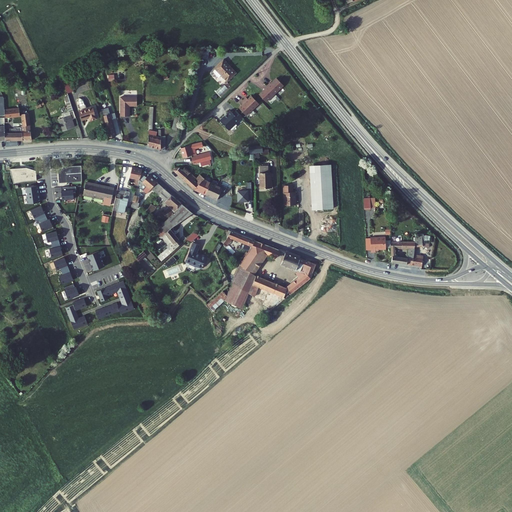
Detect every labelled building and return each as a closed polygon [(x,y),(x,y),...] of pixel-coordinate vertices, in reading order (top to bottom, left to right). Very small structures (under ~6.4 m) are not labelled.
[(208,49),(200,47),(199,55),(206,57),(208,49)] [(223,58),(213,67),(214,68),(211,70),(217,76),(220,74),(226,80),(236,71),(223,58)] [(68,73),(62,76),(67,91),(73,89),(68,73)] [(284,85),(278,77),(272,82),(271,81),(268,83),(275,92),(284,85)] [(275,92),(268,83),(264,86),(265,87),(259,92),(265,99),(275,92)] [(243,99),(252,108),(258,102),(251,94),(247,98),(246,96),(243,99)] [(75,117),(67,95),(64,97),(69,115),(58,119),(62,130),(74,126),(71,119),(75,117)] [(121,96),(120,115),(129,116),(129,106),(137,105),(137,96),(121,96)] [(238,106),(246,114),(252,108),(243,99),(240,101),(242,103),(238,106)] [(19,107),(4,108),(4,116),(4,124),(7,124),(7,122),(9,122),(8,116),(20,115),(19,107)] [(93,108),(79,113),(82,121),(89,119),(90,122),(97,120),(93,108)] [(242,116),(236,109),(233,112),(230,109),(227,112),(227,113),(220,120),(229,129),(242,116)] [(22,113),(23,124),(24,124),(30,124),(29,112),(22,113)] [(182,113),(177,112),(173,128),(178,129),(182,113)] [(105,120),(109,136),(115,135),(110,119),(109,113),(104,115),(105,120)] [(9,130),(4,130),(4,139),(23,139),(23,136),(23,129),(25,129),(24,124),(23,124),(21,125),(18,127),(18,129),(9,129),(9,130)] [(32,139),(30,124),(24,124),(25,129),(23,129),(23,136),(23,139),(32,139)] [(160,132),(148,131),(148,145),(160,147),(160,135),(160,132)] [(180,145),(182,156),(191,153),(192,153),(195,152),(194,146),(202,144),(201,140),(180,145)] [(192,153),(191,153),(192,160),(211,155),(209,149),(195,152),(192,153)] [(259,165),(260,188),(270,187),(270,171),(269,171),(268,164),(259,165)] [(331,164),(310,165),(313,208),(334,207),(331,164)] [(80,181),(81,165),(70,166),(71,170),(58,171),(59,182),(80,181)] [(141,168),(132,166),(130,176),(129,176),(129,178),(130,178),(130,177),(136,178),(134,185),(138,186),(141,174),(142,168),(141,168)] [(184,166),(173,166),(172,168),(193,188),(203,178),(204,176),(200,173),(196,177),(195,179),(191,176),(192,174),(184,166)] [(23,180),(36,179),(35,169),(24,167),(9,168),(13,182),(23,180)] [(145,177),(141,174),(138,186),(141,187),(142,184),(147,188),(148,187),(157,194),(163,187),(148,174),(145,177)] [(222,185),(203,178),(193,188),(216,198),(222,185)] [(111,190),(112,187),(85,182),(83,194),(100,198),(102,189),(111,190)] [(26,194),(39,193),(39,189),(38,189),(37,184),(25,186),(26,194)] [(62,199),(74,198),(73,189),(76,189),(76,185),(61,186),(62,190),(61,190),(62,199)] [(283,185),(284,205),(296,205),(295,191),(293,192),(292,185),(283,185)] [(110,204),(114,188),(112,187),(111,190),(102,189),(100,198),(104,198),(103,203),(110,204)] [(182,203),(163,187),(157,194),(173,209),(169,212),(167,210),(163,214),(166,218),(182,203)] [(247,188),(237,188),(238,198),(247,198),(251,198),(251,189),(247,189),(247,188)] [(124,194),(125,190),(117,189),(115,197),(122,198),(123,194),(124,194)] [(129,191),(125,190),(124,194),(123,194),(122,198),(115,197),(113,210),(124,212),(126,205),(126,206),(129,191)] [(26,194),(27,203),(40,201),(39,196),(40,196),(39,193),(26,194)] [(191,212),(182,203),(166,218),(158,225),(165,233),(171,228),(191,212)] [(46,215),(41,204),(30,209),(35,220),(39,218),(46,215)] [(148,210),(154,212),(156,206),(150,204),(148,210)] [(39,223),(42,230),(53,225),(49,218),(47,218),(46,215),(39,218),(41,222),(39,223)] [(128,238),(139,220),(135,218),(126,231),(128,238)] [(182,241),(171,228),(165,233),(161,235),(169,243),(170,242),(172,240),(177,245),(182,241)] [(231,229),(227,228),(220,240),(223,242),(231,229)] [(246,235),(231,229),(223,242),(227,245),(233,238),(243,242),(246,235)] [(59,241),(56,230),(45,233),(47,241),(51,240),(51,243),(59,241)] [(194,231),(187,238),(191,242),(198,236),(194,231)] [(255,239),(246,235),(243,242),(241,244),(250,248),(252,245),(255,239)] [(386,248),(386,236),(371,236),(371,251),(376,251),(376,248),(386,248)] [(237,265),(229,282),(242,290),(247,293),(265,300),(265,299),(269,290),(284,296),(285,297),(312,275),(316,263),(281,249),(276,261),(299,270),(306,272),(287,287),(281,284),(256,274),(252,271),(265,253),(270,255),(274,246),(255,239),(252,245),(250,248),(246,253),(244,256),(237,265)] [(414,240),(391,240),(391,255),(393,255),(392,261),(412,263),(413,254),(408,254),(408,256),(398,255),(398,247),(414,247),(414,245),(414,242),(414,240)] [(62,253),(59,241),(51,243),(52,247),(49,248),(51,256),(62,253)] [(205,256),(200,253),(199,254),(196,252),(200,244),(193,241),(185,260),(189,262),(189,264),(193,266),(195,265),(200,267),(205,256)] [(173,245),(164,253),(166,255),(175,247),(173,245)] [(88,259),(89,262),(101,257),(98,249),(87,254),(88,258),(88,259)] [(139,262),(147,255),(143,251),(135,257),(139,262)] [(422,255),(413,254),(412,263),(421,264),(422,255)] [(68,267),(64,256),(53,260),(56,268),(60,267),(61,270),(68,267)] [(91,265),(93,269),(104,265),(101,257),(89,262),(91,265)] [(73,278),(68,267),(61,270),(62,273),(59,275),(62,283),(73,278)] [(306,272),(299,270),(281,284),(287,287),(306,272)] [(123,280),(114,283),(117,291),(118,295),(127,291),(123,280)] [(68,298),(79,293),(75,285),(74,286),(73,282),(63,286),(68,298)] [(222,289),(205,304),(209,310),(222,300),(234,290),(240,293),(242,290),(229,282),(225,292),(222,289)] [(114,283),(104,287),(107,294),(117,291),(114,283)] [(104,287),(96,290),(100,300),(108,297),(107,294),(104,287)] [(240,310),(247,293),(242,290),(240,293),(234,290),(222,300),(221,302),(240,310)] [(284,296),(269,290),(265,299),(276,304),(285,297),(284,296)] [(127,291),(118,295),(121,303),(131,299),(127,291)] [(75,309),(86,305),(83,297),(72,301),(73,303),(75,309)] [(121,303),(117,304),(119,309),(120,313),(134,307),(131,299),(121,303)] [(119,309),(117,304),(116,302),(105,306),(108,313),(119,309)] [(70,320),(78,316),(75,309),(73,303),(65,306),(70,320)] [(108,313),(105,306),(95,310),(98,317),(108,313)] [(78,316),(70,320),(73,328),(87,323),(84,314),(78,316)]
